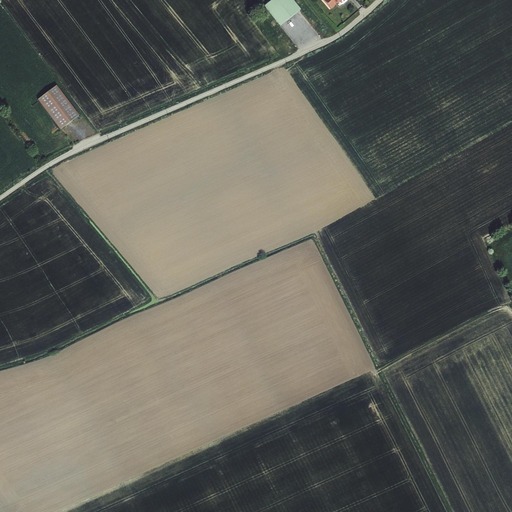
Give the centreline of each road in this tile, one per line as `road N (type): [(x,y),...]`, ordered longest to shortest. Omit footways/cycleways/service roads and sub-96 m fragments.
road 1 (unclassified): [(380,0),(333,38),(70,153),(0,198)]
road 2 (track): [(511,313),(502,306),(374,375)]
